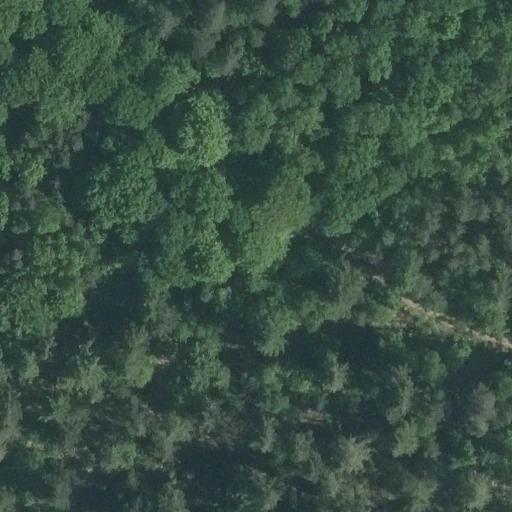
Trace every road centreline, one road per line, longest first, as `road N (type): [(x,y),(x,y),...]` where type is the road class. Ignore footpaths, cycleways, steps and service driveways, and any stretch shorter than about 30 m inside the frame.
road 1 (track): [(0,299),(317,206)]
road 2 (track): [(317,206),(108,0)]
road 3 (track): [(511,322),(354,221),(317,206)]
